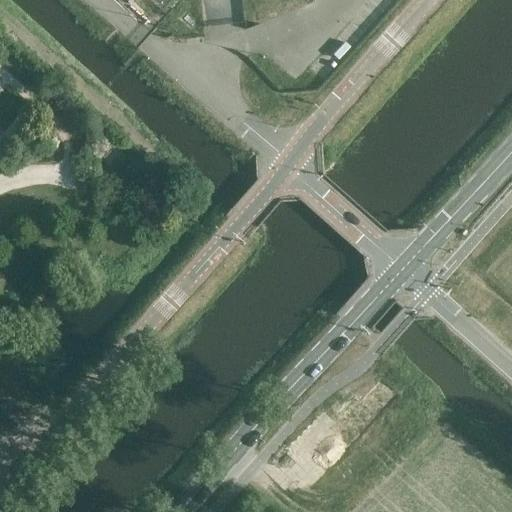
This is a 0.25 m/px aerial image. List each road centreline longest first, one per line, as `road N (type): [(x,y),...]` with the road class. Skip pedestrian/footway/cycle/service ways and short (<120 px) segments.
road 1 (tertiary): [(0,496),(289,163)]
road 2 (secondary): [(182,511),(401,270)]
road 3 (tertiary): [(289,163),(430,0)]
road 4 (unknown): [(190,79),(225,53),(326,21),(343,0)]
road 5 (secondary): [(401,270),(511,146)]
road 6 (tertiary): [(401,270),(289,163)]
road 7 (unclassified): [(511,368),(401,270)]
